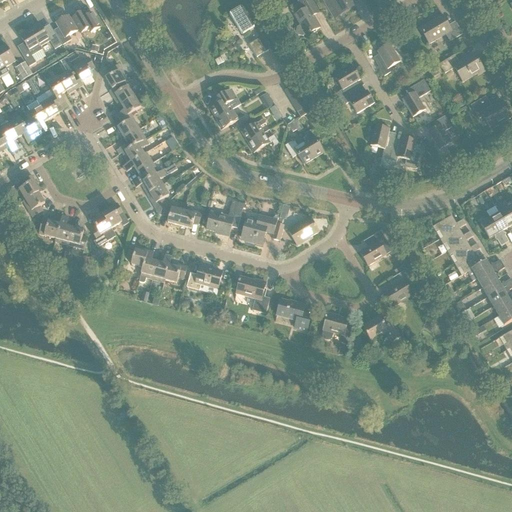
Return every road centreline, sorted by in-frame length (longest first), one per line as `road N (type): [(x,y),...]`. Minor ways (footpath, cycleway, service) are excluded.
road 1 (residential): [(348,201),(244,175),(216,160),(175,102)]
road 2 (residential): [(118,189),(152,235),(288,269)]
road 3 (residential): [(175,102),(214,80),(271,80),(348,38)]
road 4 (residential): [(511,162),(427,204),(348,201)]
road 5 (residential): [(336,239),(368,287),(366,304),(305,294),(288,269)]
